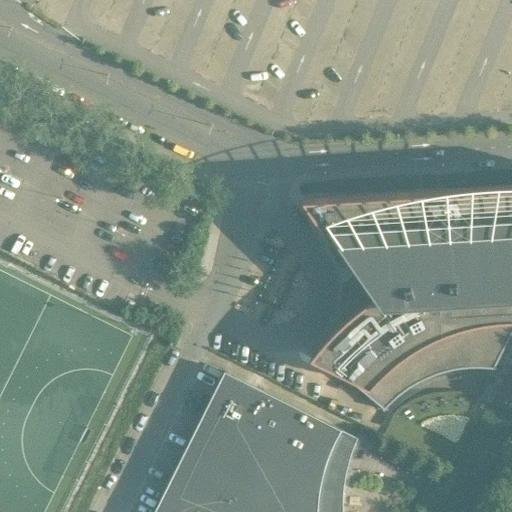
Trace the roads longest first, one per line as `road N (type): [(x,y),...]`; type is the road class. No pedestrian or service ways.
road 1 (unclassified): [(113,511),(212,314),(269,159)]
road 2 (unclassified): [(0,15),(269,159)]
road 3 (unclassified): [(269,159),(511,147)]
